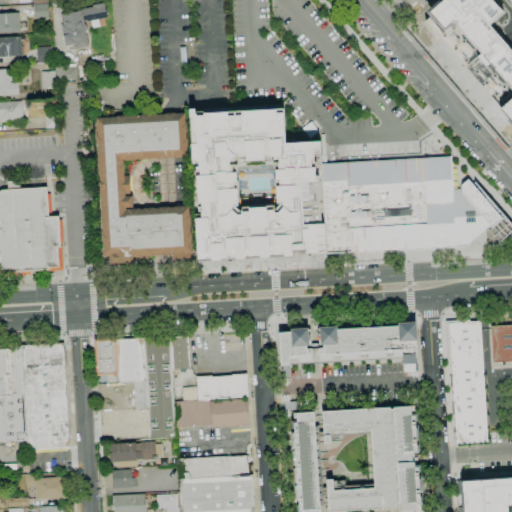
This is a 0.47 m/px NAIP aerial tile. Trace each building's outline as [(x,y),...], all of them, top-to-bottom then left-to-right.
[(426,12),(438,0),(511,0),(511,122),(500,108),(511,96),(511,91),(452,22),(443,31),(426,12)] [(76,49),(75,44),(66,46),(64,35),(63,35),(61,25),(63,25),(61,15),(80,11),(80,9),(93,7),(92,4),(104,2),(107,18),(98,19),(100,27),(93,28),(91,21),(84,22),(84,24),(86,26),(87,29),(85,32),(88,47),(76,49)] [(35,18),(34,5),(48,4),(49,18),(35,18)] [(0,33),(0,13),(20,13),(21,32),(17,32),(0,33)] [(0,56),(0,37),(17,36),(17,37),(21,36),(22,56),(0,56)] [(37,62),(37,47),(50,46),(51,61),(37,62)] [(56,82),(55,64),(69,64),(69,67),(76,67),(77,80),(56,82)] [(0,95),(0,68),(8,68),(9,75),(12,74),(13,81),(10,81),(10,83),(18,82),(19,94),(0,95)] [(42,89),(42,72),(55,71),(56,89),(42,89)] [(0,122),(0,102),(21,101),(23,121),(0,122)] [(190,110),(199,261),(327,253),(321,164),(320,142),(286,144),(285,134),(283,104),(190,110)] [(96,118),(141,116),(141,115),(151,114),(151,115),(166,114),(166,113),(172,113),(175,113),(175,114),(185,113),(186,124),(187,124),(187,132),(186,132),(187,138),(188,138),(188,147),(187,147),(188,157),(173,158),(173,157),(167,158),(164,159),(157,159),(157,158),(151,159),(141,160),(141,159),(135,160),(125,161),(125,160),(123,160),(123,164),(124,164),(125,172),(124,172),(124,176),(129,176),(130,193),(125,193),(125,196),(133,196),(133,208),(126,208),(126,210),(128,210),(128,209),(140,209),(144,209),(144,208),(153,208),(160,208),(160,207),(166,207),(169,207),(169,208),(175,207),(175,206),(184,206),(184,207),(189,207),(189,215),(190,215),(191,223),(190,223),(190,232),(191,232),(192,241),(191,241),(191,243),(192,243),(192,253),(190,253),(190,258),(175,259),(174,254),(171,254),(162,255),(162,254),(153,254),(153,255),(141,256),(141,257),(132,257),(132,256),(131,256),(131,262),(116,263),(116,262),(111,262),(111,255),(104,256),(103,243),(102,234),(103,234),(98,145),(97,145),(96,137),(97,136),(96,118)] [(46,128),(45,116),(58,116),(58,128),(46,128)] [(462,185),(462,189),(453,189),(451,156),(321,164),(327,253),(327,254),(478,244),(492,232),(504,247),(511,240),(511,224),(475,181),(472,184),(468,179),(462,185)] [(0,190),(1,190),(8,190),(8,186),(8,182),(20,181),(20,185),(20,189),(47,187),(49,217),(59,216),(61,247),(58,247),(60,267),(49,268),(49,270),(0,273),(0,190)] [(456,445),(449,336),(446,336),(446,322),(471,320),(471,322),(480,322),(488,443),(456,445)] [(283,377),(282,365),(281,365),(279,333),(291,332),(291,329),(309,328),(309,331),(311,331),(312,349),(323,348),(323,345),(321,345),(320,327),(337,326),(337,330),(398,326),(398,323),(416,322),(417,340),(416,340),(417,355),(415,355),(416,364),(415,364),(415,372),(404,372),(403,364),(404,364),(403,357),(289,364),(289,377),(283,377)] [(511,361),(493,363),(491,326),(511,325),(511,361)] [(143,339),(169,337),(176,438),(150,439),(148,409),(146,381),(143,339)] [(173,369),(171,338),(188,337),(190,368),(173,369)] [(119,383),(99,384),(98,376),(97,376),(94,340),(116,338),(116,340),(119,383)] [(116,340),(143,339),(146,381),(134,382),(119,383),(116,340)] [(22,346),(64,343),(70,446),(27,448),(22,346)] [(27,448),(20,449),(20,442),(0,443),(0,344),(7,344),(7,346),(22,346),(27,448)] [(198,401),(197,376),(212,375),(212,377),(231,376),(231,374),(247,373),(248,398),(198,401)] [(146,381),(148,409),(136,409),(134,382),(146,381)] [(210,400),(210,401),(248,399),(250,427),(211,428),(211,427),(176,429),(174,402),(210,400)] [(284,410),(284,402),(298,402),(298,410),(284,410)] [(400,511),(399,505),(396,506),(396,508),(329,511),(327,480),(333,480),(333,482),(345,481),(345,486),(374,485),(371,433),(342,435),(342,441),(330,441),(330,443),(325,443),(323,412),(390,408),(390,410),(393,410),(393,407),(416,406),(423,510),(400,511)] [(297,511),(297,506),(298,505),(297,502),(296,502),(295,487),(296,487),(296,483),(295,483),(294,469),(295,469),(295,465),(294,465),(293,452),(294,452),(294,448),(293,448),(292,435),(293,435),(293,426),(292,426),(291,421),(297,421),(297,414),(314,413),(320,511),(297,511)] [(109,443),(109,461),(155,460),(155,442),(109,443)] [(180,511),(178,460),(247,456),(248,476),(252,476),(253,511),(180,511)] [(112,488),(131,487),(130,469),(111,470),(112,488)] [(36,500),(35,486),(26,486),(25,474),(37,474),(37,478),(63,477),(64,499),(36,500)] [(511,477),(462,481),(463,511),(508,511),(508,506),(511,505),(511,477)] [(112,495),(112,511),(144,511),(144,494),(112,495)] [(166,511),(166,509),(157,509),(156,495),(179,494),(179,511),(166,511)] [(8,507),(8,500),(28,499),(29,506),(8,507)]
